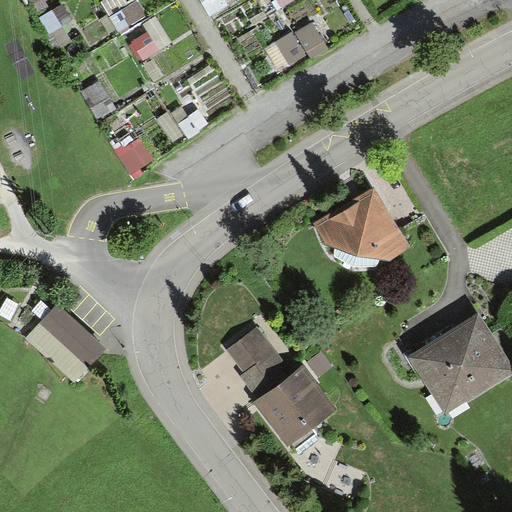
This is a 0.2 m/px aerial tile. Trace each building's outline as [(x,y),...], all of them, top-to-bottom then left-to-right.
[(31,0),(35,10),(49,6),(47,0),(31,0)] [(103,0),(122,32),(150,16),(141,0),(132,5),(129,0),(103,0)] [(204,0),(210,13),(241,1),(240,0),(204,0)] [(43,16),(58,47),(73,39),(57,8),(43,16)] [(293,66),(330,46),(316,18),(279,38),(293,66)] [(162,20),(130,41),(145,63),(176,41),(162,20)] [(100,119),(120,108),(103,78),(83,89),(100,119)] [(119,150),(133,174),(159,158),(145,135),(119,150)] [(373,187),(313,222),(324,243),(390,257),(408,247),(373,187)] [(104,347),(59,307),(29,341),(74,381),(104,347)] [(511,373),(511,366),(478,311),(409,353),(446,413),(511,373)] [(260,328),(231,350),(246,370),(243,373),(260,396),(255,399),(289,445),(337,409),(303,363),(289,374),(281,363),(284,360),(260,328)]
